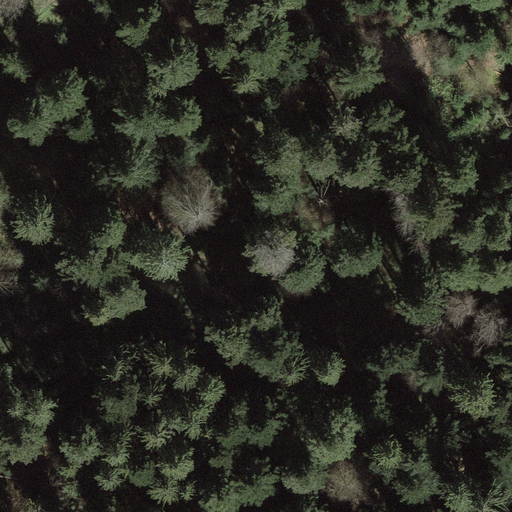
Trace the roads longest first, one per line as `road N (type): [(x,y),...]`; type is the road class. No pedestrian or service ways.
road 1 (track): [(452,511),(289,398),(176,301),(0,205)]
road 2 (track): [(0,421),(102,511)]
